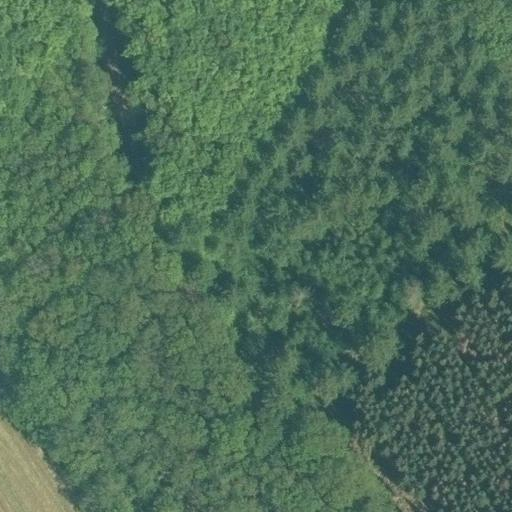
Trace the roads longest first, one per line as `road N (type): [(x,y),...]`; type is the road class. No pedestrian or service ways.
road 1 (track): [(99,0),(121,125),(161,242),(326,511)]
road 2 (track): [(161,242),(0,319)]
